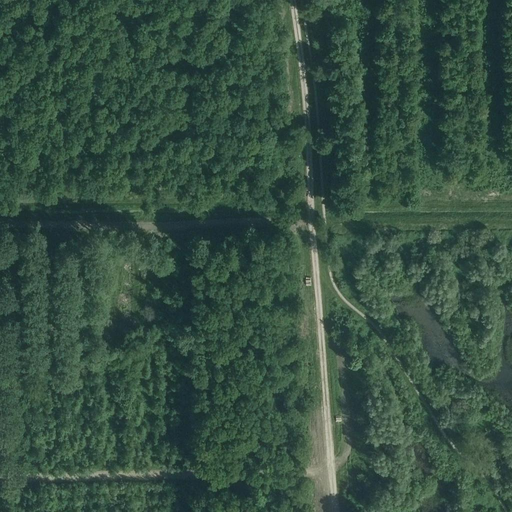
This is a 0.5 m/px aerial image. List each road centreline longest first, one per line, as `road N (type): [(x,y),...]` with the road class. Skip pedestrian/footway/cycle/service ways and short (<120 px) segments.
road 1 (track): [(292,0),(334,511)]
road 2 (track): [(330,470),(0,476)]
